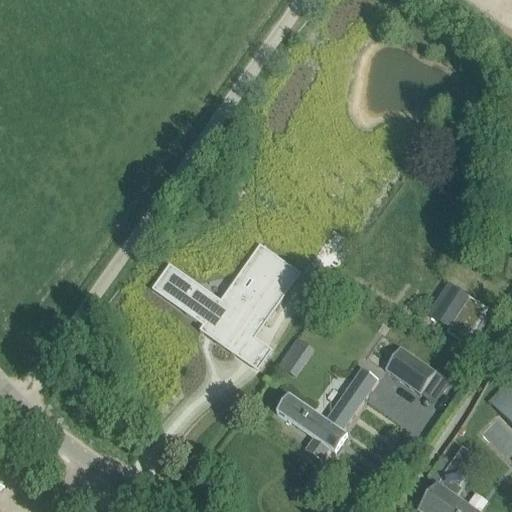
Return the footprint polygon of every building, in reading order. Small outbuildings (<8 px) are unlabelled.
[(300,134),(286,153),(343,196),(357,176),(300,134)] [(191,224),(168,257),(181,266),(169,282),(193,299),(204,283),(217,292),(218,289),(227,295),(222,302),(225,304),(227,301),(255,320),(253,324),(279,343),(302,310),(279,293),(288,280),(282,276),(286,271),(298,280),(322,246),(306,235),(321,214),(313,208),(324,191),(300,174),(240,258),(191,224)] [(449,285),(429,318),(451,332),(449,336),(468,348),(490,312),(472,301),(473,299),(449,285)] [(421,397),(436,375),(401,350),(385,373),(421,397)] [(342,435),(364,403),(379,383),(362,371),(325,423),(289,398),(277,416),(313,441),(305,453),(321,465),(330,453),(336,457),(348,439),(342,435)] [(511,385),(492,405),(511,427),(511,385)] [(466,446),(419,511),(477,511),(455,497),(482,457),(466,446)]
